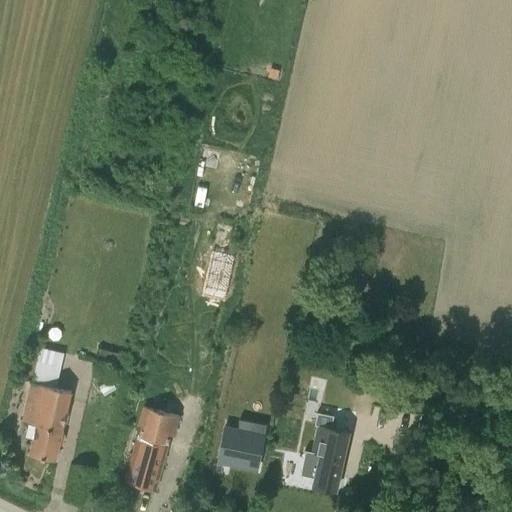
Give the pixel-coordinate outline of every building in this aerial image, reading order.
[(225,296),(232,255),(213,252),(205,292),(225,296)] [(122,354),(98,349),(96,359),(120,364),(122,354)] [(116,388),(110,378),(109,379),(99,385),(104,395),(116,388)] [(71,391),(57,388),(31,382),(22,420),(35,423),(28,454),(55,460),(71,391)] [(137,425),(139,426),(125,479),(152,486),(167,432),(174,434),(179,416),(142,406),(137,425)] [(306,449),(300,474),(315,477),(313,485),(335,490),(348,431),(331,427),(334,416),(322,414),(320,425),(314,451),(306,449)] [(264,434),(237,428),(224,426),(217,461),(256,469),(264,434)] [(417,441),(441,444),(442,434),(419,431),(417,441)] [(73,464),(65,496),(89,503),(98,471),(73,464)]
